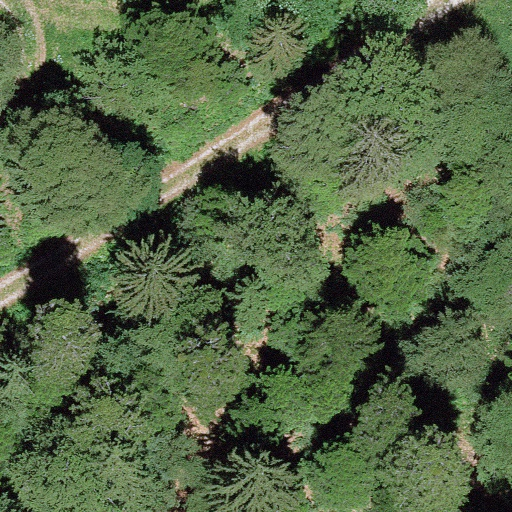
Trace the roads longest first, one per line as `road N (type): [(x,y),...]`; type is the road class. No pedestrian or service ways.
road 1 (track): [(0,304),(454,0)]
road 2 (track): [(306,0),(139,15),(110,0)]
